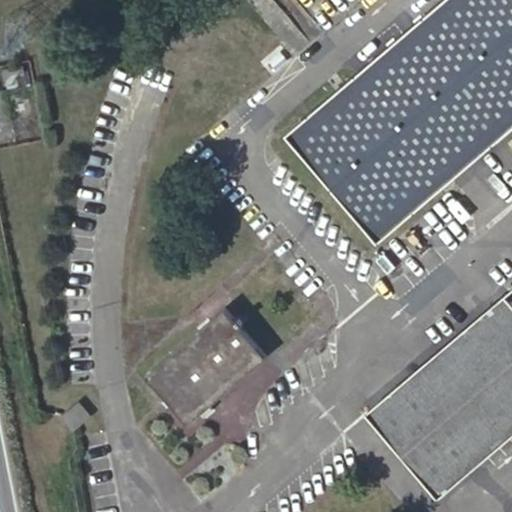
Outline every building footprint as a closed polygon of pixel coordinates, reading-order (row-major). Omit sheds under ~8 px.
[(495,141),(511,126),(511,0),(441,0),(287,131),(380,239),(472,161),(487,180),(499,179),(507,179),(508,169),(510,160),(495,141)] [(25,67),(3,71),(6,87),(28,83),(25,67)] [(511,434),(511,261),(356,381),(375,405),(368,411),(440,495),(511,434)] [(227,309),(150,375),(188,421),(265,355),(227,309)] [(79,399),(61,415),(74,430),(93,415),(79,399)]
